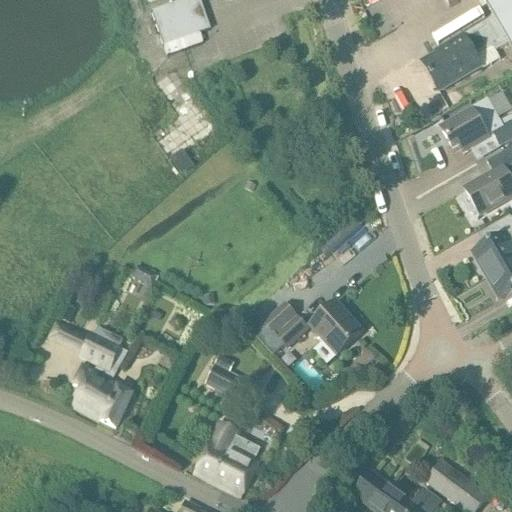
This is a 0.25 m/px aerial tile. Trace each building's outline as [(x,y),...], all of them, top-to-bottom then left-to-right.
[(209,31),(197,0),(188,0),(151,13),(163,48),(209,31)] [(511,0),(445,0),(449,6),(458,0),(483,0),(494,19),(422,64),(439,94),(482,69),(476,59),(494,49),(496,53),(509,45),(511,49),(511,0)] [(461,149),(464,156),(491,141),(494,139),(500,149),(511,142),(511,122),(503,127),(488,102),(473,110),(440,129),(454,153),(461,149)] [(478,214),(479,216),(511,197),(511,149),(487,164),(494,176),(465,192),(467,194),(462,197),(462,204),(469,215),(474,216),(478,214)] [(473,256),(486,279),(511,264),(511,219),(511,218),(478,237),(485,249),(473,256)] [(511,294),(511,264),(486,279),(499,302),(511,294)] [(136,271),(130,282),(140,287),(145,276),(136,271)] [(206,307),(215,305),(213,298),(205,299),(206,307)] [(363,334),(336,304),(310,328),(337,358),(363,334)] [(308,331),(285,306),(265,324),(285,348),(287,350),(308,331)] [(265,324),(254,313),(243,322),(274,358),(285,348),(265,324)] [(112,366),(120,369),(127,356),(116,351),(117,349),(90,336),(78,360),(108,375),(112,366)] [(204,386),(243,407),(253,388),(229,375),(234,366),(219,358),(204,386)] [(100,422),(115,430),(132,397),(116,388),(117,385),(115,384),(84,367),(81,367),(80,370),(71,385),(77,389),(73,397),(72,399),(74,401),(71,409),(73,410),(99,424),(100,422)] [(194,476),(240,498),(257,464),(225,449),(231,436),(217,428),(194,476)] [(442,463),(425,485),(462,511),(479,511),(490,498),(442,463)] [(354,498),(373,511),(434,511),(440,505),(424,492),(413,507),(371,476),(354,498)]
